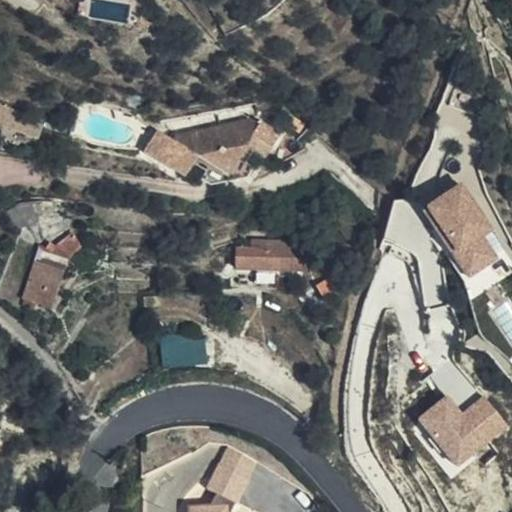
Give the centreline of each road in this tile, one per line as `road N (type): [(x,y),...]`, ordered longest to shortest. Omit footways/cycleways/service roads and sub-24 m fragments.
road 1 (unknown): [(418,219),(439,271),(445,346),(429,348),(402,290),(383,290),(350,434),(384,511)]
road 2 (tertiary): [(65,511),(80,478),(125,425),(193,403),(226,404),(292,434),(350,511)]
